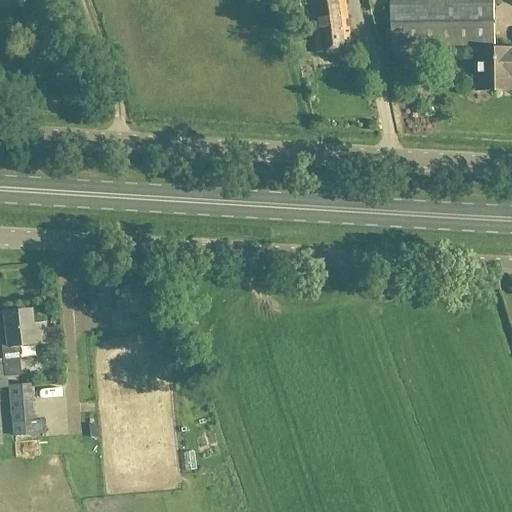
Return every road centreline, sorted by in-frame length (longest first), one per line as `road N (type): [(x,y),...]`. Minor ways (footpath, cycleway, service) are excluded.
road 1 (primary): [(511,222),(0,190)]
road 2 (unclassified): [(511,272),(0,240)]
road 3 (unclassified): [(511,167),(0,137)]
